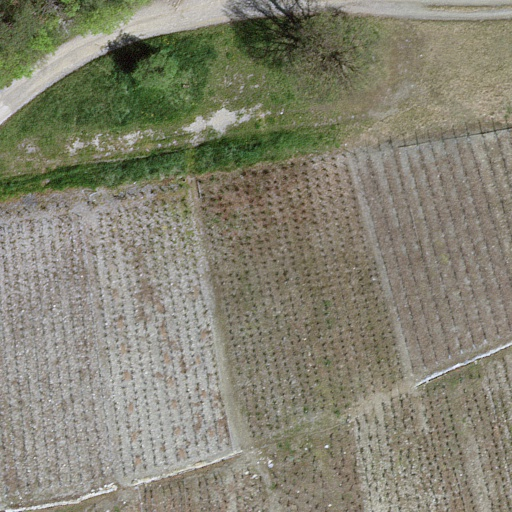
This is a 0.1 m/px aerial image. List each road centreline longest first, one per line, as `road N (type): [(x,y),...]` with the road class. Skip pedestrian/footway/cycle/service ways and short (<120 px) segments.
road 1 (track): [(0,107),(50,68),(151,17),(255,0)]
road 2 (track): [(511,1),(391,1)]
